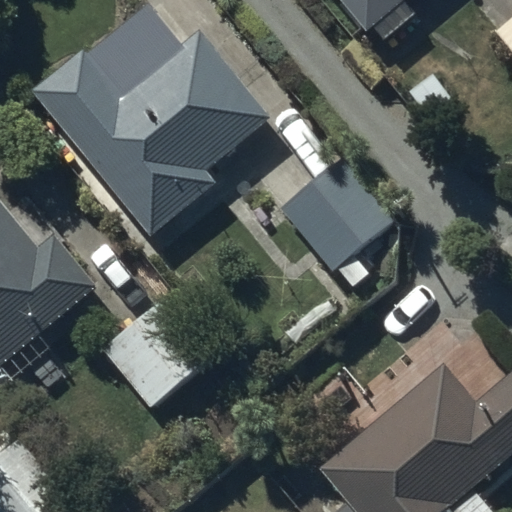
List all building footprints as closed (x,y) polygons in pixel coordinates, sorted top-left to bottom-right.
[(330,0),(369,46),(423,0),(330,0)] [(83,60),(31,103),(154,251),(219,197),(209,185),(275,130),(202,43),(186,57),(152,16),(89,68),(83,60)] [(511,30),(498,43),(511,59),(511,30)] [(345,165),(281,219),(334,283),(398,229),(345,165)] [(0,380),(97,299),(55,249),(41,260),(0,211),(0,380)] [(167,308),(103,360),(151,419),(215,366),(167,308)] [(463,511),(511,469),(511,387),(478,417),(443,378),(321,485),(344,511),(463,511)] [(72,511),(16,449),(0,463),(0,511),(72,511)]
